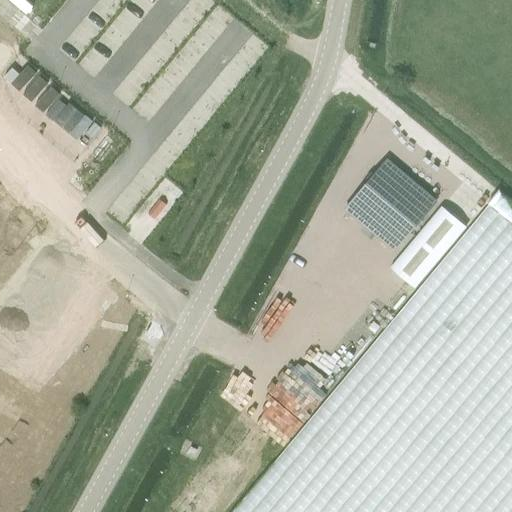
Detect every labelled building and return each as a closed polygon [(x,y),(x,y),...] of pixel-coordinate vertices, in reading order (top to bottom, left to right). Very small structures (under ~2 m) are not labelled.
[(386,159),(345,208),(395,251),(436,201),(386,159)] [(511,511),(511,200),(499,190),(231,511),(511,511)] [(0,197),(0,256),(29,221),(0,197)] [(442,206),(390,268),(415,288),(466,226),(442,206)] [(331,304),(339,311),(373,270),(366,264),(331,304)] [(0,394),(0,441),(23,413),(0,394)]
